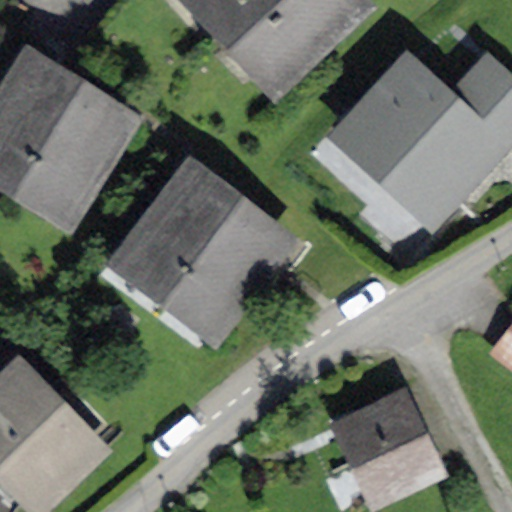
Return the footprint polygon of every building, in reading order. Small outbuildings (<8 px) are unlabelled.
[(203,0),(226,24),(251,0),(203,0)] [(348,7),(340,0),(251,0),(226,24),(274,76),(348,7)] [(496,140),(504,147),(511,138),(511,89),(488,67),(459,99),(499,136),(496,140)] [(0,170),(22,183),(75,99),(32,72),(0,124),(0,170)] [(433,209),(489,149),(407,75),(352,135),(433,209)] [(22,183),(65,210),(118,125),(75,99),(22,183)] [(132,264),(172,294),(232,214),(193,184),(132,264)] [(273,245),(232,214),(172,294),(212,325),(273,245)] [(511,334),(497,354),(511,365),(511,334)] [(88,451),(19,380),(0,398),(0,460),(38,500),(88,451)] [(436,473),(399,395),(370,409),(375,421),(347,434),(379,501),(436,473)]
